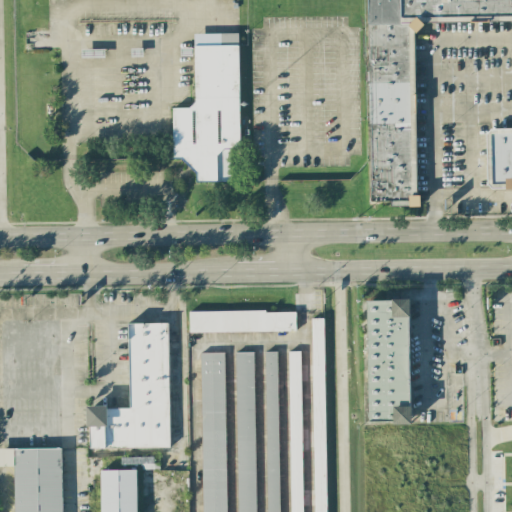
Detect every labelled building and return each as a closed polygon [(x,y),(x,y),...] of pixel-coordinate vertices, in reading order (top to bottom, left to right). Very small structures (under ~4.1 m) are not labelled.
[(511,0),(367,0),(369,202),(392,201),(392,206),(417,206),(415,22),(511,20),(511,0)] [(194,33),(194,107),(172,107),(172,158),(185,158),(185,169),(196,169),(196,181),(230,181),(229,148),(239,148),(238,33),(194,33)] [(511,128),(491,129),(492,185),(505,185),(506,188),(511,187),(511,128)] [(366,300),(368,423),(411,423),(409,299),(366,300)] [(188,312),(189,332),(296,331),(295,311),(188,312)] [(313,511),(326,511),(324,318),(311,318),(313,511)] [(168,323),(128,323),(129,407),(88,407),(89,448),(170,447),(168,323)] [(288,351),(290,511),(302,511),(300,351),(288,351)] [(226,511),(224,352),(200,353),(202,511),(226,511)] [(255,511),(254,352),(235,353),(237,511),(255,511)] [(279,511),(277,352),(265,352),(266,511),(279,511)] [(14,511),(62,511),(62,448),(0,448),(0,466),(14,466),(14,511)] [(136,511),(136,470),(100,470),(100,511),(136,511)]
